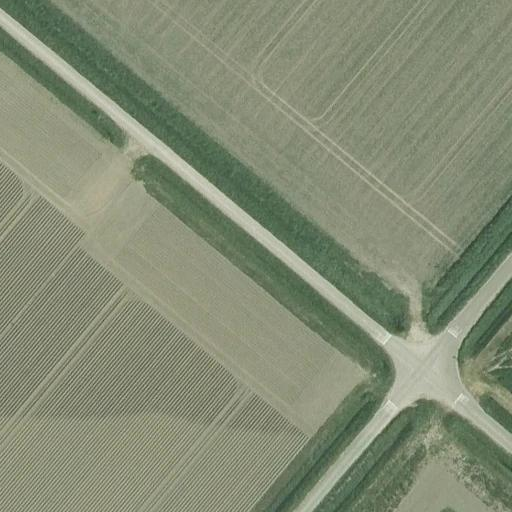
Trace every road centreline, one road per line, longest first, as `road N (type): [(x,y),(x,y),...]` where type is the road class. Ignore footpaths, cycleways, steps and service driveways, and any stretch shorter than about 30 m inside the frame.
road 1 (unclassified): [(425,368),(0,18)]
road 2 (unclassified): [(304,511),(425,368)]
road 3 (unclassified): [(425,368),(511,265)]
